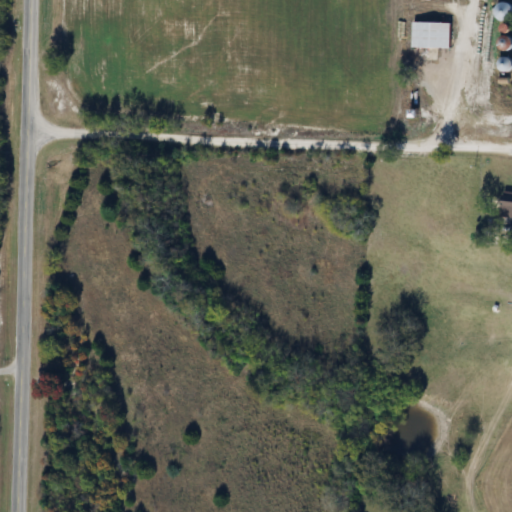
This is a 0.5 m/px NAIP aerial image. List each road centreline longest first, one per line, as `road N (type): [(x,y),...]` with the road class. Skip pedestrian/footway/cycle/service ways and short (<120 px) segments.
road 1 (secondary): [(31,0),(20,511)]
road 2 (residential): [(27,132),(232,144),(511,146)]
